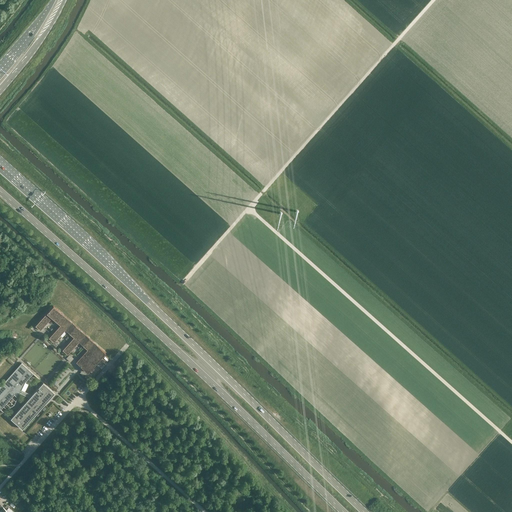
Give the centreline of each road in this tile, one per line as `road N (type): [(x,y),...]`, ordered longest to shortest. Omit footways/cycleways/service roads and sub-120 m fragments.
road 1 (primary): [(364,511),(0,169)]
road 2 (primary): [(0,190),(342,511)]
road 3 (track): [(183,283),(433,0)]
road 4 (track): [(248,207),(511,442)]
